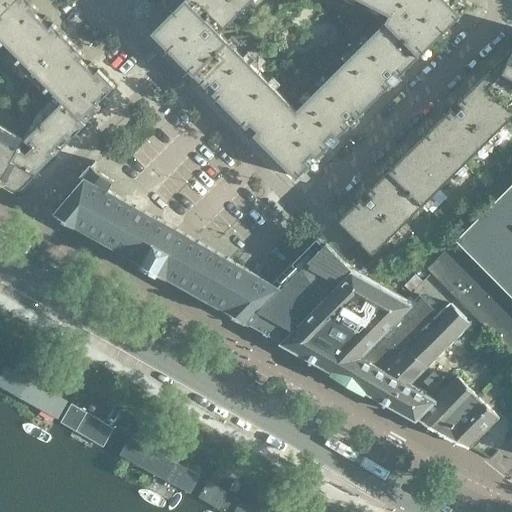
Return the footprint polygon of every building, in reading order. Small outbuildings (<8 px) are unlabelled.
[(69,40),(29,0),(0,0),(0,38),(35,74),(69,40)] [(230,40),(222,32),(190,0),(183,0),(151,32),(194,75),(230,40)] [(190,0),(222,32),(254,0),(190,0)] [(357,0),(388,16),(403,0),(357,0)] [(421,54),(472,3),(466,0),(403,0),(388,16),(385,18),(421,54)] [(398,76),(421,54),(385,18),(345,58),(380,94),(391,83),(391,82),(398,76)] [(115,86),(98,69),(84,55),(69,40),(35,74),(55,94),(56,94),(81,119),(85,123),(101,106),(98,103),(115,86)] [(269,80),(230,40),(194,75),(234,115),(269,80)] [(511,47),(480,80),(511,112),(511,47)] [(357,117),(380,94),(345,58),(305,98),(340,134),(350,124),(350,123),(357,117)] [(340,134),(305,98),(296,107),(269,80),(234,115),(296,178),(340,134)] [(464,163),(510,117),(511,115),(511,112),(480,80),(430,129),(464,163)] [(35,174),(80,129),(86,124),(85,123),(81,119),(56,94),(55,94),(45,104),(32,127),(12,160),(35,174)] [(12,160),(32,127),(0,107),(0,182),(17,192),(35,174),(12,160)] [(423,204),(464,163),(430,129),(389,170),(423,204)] [(271,282),(167,223),(116,195),(121,187),(90,169),(84,178),(87,180),(55,213),(54,214),(58,216),(59,215),(73,222),(72,224),(75,226),(76,224),(134,257),(133,259),(166,277),(167,276),(225,309),(225,310),(228,312),(229,311),(243,319),(242,320),(245,322),(246,321),(249,323),(251,321),(260,326),(260,327),(261,327),(261,326),(273,333),(273,334),(274,334),(275,334),(284,339),(281,342),(333,370),(332,371),(342,377),(362,357),(359,355),(411,304),(353,270),(326,243),(307,261),(305,258),(305,259),(300,253),(271,282)] [(409,226),(427,208),(423,204),(389,170),(368,191),(372,195),(368,199),(364,195),(359,199),(338,220),(376,258),(394,241),(401,248),(416,233),(409,226)] [(511,183),(455,239),(456,240),(451,245),(450,245),(427,268),(511,354),(511,183)] [(410,384),(472,322),(470,320),(469,322),(450,303),(383,369),(362,357),(342,377),(365,390),(365,389),(416,418),(435,398),(410,384)] [(7,364),(0,375),(0,385),(58,421),(70,402),(7,364)] [(447,377),(437,367),(429,375),(439,385),(447,377)] [(499,416),(457,375),(435,398),(416,418),(468,447),(499,416)] [(72,401),(60,422),(104,448),(117,427),(72,401)] [(131,434),(119,455),(191,496),(202,476),(131,434)] [(211,479),(200,496),(225,511),(252,511),(256,507),(211,479)]
